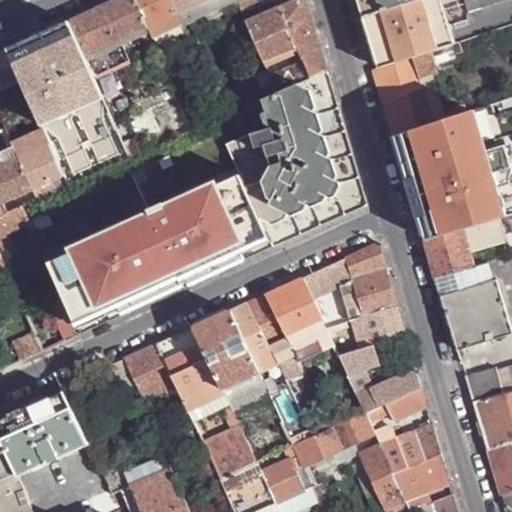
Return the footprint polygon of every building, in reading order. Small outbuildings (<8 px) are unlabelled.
[(117,0),(102,7),(116,42),(123,39),(149,28),(136,0),(117,0)] [(136,0),(149,28),(179,14),(173,0),(136,0)] [(173,0),(179,14),(191,9),(209,0),(173,0)] [(209,0),(191,9),(197,19),(207,14),(209,20),(240,6),(238,1),(238,0),(209,0)] [(247,0),(239,0),(238,1),(240,6),(244,14),(252,10),(247,0)] [(306,0),(299,0),(279,9),(296,49),(302,62),(304,61),(304,64),(311,78),(328,71),(306,0)] [(360,0),(366,18),(421,0),(360,0)] [(421,0),(366,18),(381,69),(414,58),(456,43),(443,0),(421,0)] [(511,0),(466,0),(470,13),(511,0)] [(72,21),(87,57),(116,42),(102,7),(72,21)] [(264,60),(265,63),(296,49),(279,9),(248,22),(264,60)] [(179,14),(149,28),(152,37),(183,23),(179,14)] [(72,21),(10,49),(24,83),(26,88),(43,128),(44,131),(50,145),(64,178),(69,188),(131,160),(125,146),(97,81),(94,74),(87,57),(72,21)] [(183,23),(152,37),(154,40),(155,40),(157,45),(186,32),(184,27),(185,26),(183,23)] [(94,74),(97,81),(133,63),(123,39),(116,42),(124,60),(94,74)] [(87,57),(94,74),(124,60),(116,42),(87,57)] [(414,58),(421,77),(466,62),(461,42),(456,43),(414,58)] [(224,117),(231,114),(225,101),(223,101),(201,48),(195,51),(224,117)] [(376,70),(385,101),(424,89),(421,77),(414,58),(381,69),(376,70)] [(265,63),(264,60),(255,64),(258,71),(267,68),(265,63)] [(304,64),(287,71),(288,73),(294,86),(299,83),(311,78),(304,64)] [(0,93),(10,89),(1,67),(0,67),(0,93)] [(171,81),(165,67),(155,70),(161,84),(171,81)] [(272,80),(267,68),(258,71),(255,72),(263,92),(277,92),(272,80)] [(294,86),(288,73),(272,80),(277,92),(278,93),(294,86)] [(250,105),(249,106),(260,132),(237,141),(75,215),(63,239),(67,247),(79,252),(72,268),(67,266),(52,273),(62,295),(67,306),(84,312),(94,309),(96,303),(102,306),(113,300),(116,294),(121,296),(131,291),(133,285),(139,287),(151,282),(153,276),(157,279),(171,273),(172,267),(178,270),(191,263),(192,258),(197,261),(209,255),(211,250),(215,252),(228,246),(229,241),(233,244),(247,237),(249,232),(253,235),(268,228),(269,223),(273,225),(287,218),(289,214),(293,216),(307,210),(309,205),(313,206),(324,201),(327,196),(330,199),(333,196),(338,184),(334,170),(328,168),(332,162),(328,150),(323,148),(326,143),(323,130),(317,128),(320,123),(317,110),(311,109),(315,104),(310,89),(299,83),(294,86),(278,93),(250,105)] [(385,101),(396,136),(435,123),(425,88),(424,89),(385,101)] [(278,93),(263,92),(247,100),(250,105),(278,93)] [(505,241),(499,221),(511,216),(511,98),(504,101),(464,114),(460,116),(435,123),(396,136),(406,173),(409,178),(417,208),(426,241),(465,231),(471,252),(505,241)] [(184,112),(193,132),(197,130),(202,127),(194,108),(184,112)] [(184,112),(183,110),(178,112),(170,116),(176,130),(172,131),(176,139),(193,132),(184,112)] [(14,148),(19,160),(50,145),(44,131),(13,145),(14,148)] [(131,160),(140,156),(134,143),(125,146),(131,160)] [(19,160),(33,192),(52,183),(64,178),(50,145),(19,160)] [(0,168),(19,160),(14,148),(0,154),(0,168)] [(0,168),(0,198),(3,206),(33,192),(19,160),(0,168)] [(52,183),(33,192),(37,201),(56,192),(52,183)] [(0,219),(0,246),(33,232),(23,209),(8,216),(0,219)] [(426,241),(437,278),(476,266),(471,252),(465,231),(426,241)] [(33,232),(0,246),(0,255),(1,258),(2,260),(38,243),(33,232)] [(347,258),(355,282),(388,267),(380,243),(347,258)] [(499,279),(511,322),(511,255),(494,261),(499,279)] [(0,258),(0,282),(10,278),(2,260),(1,258),(0,258)] [(304,277),(313,298),(342,287),(355,282),(347,258),(304,277)] [(437,278),(444,296),(499,279),(494,261),(476,266),(437,278)] [(388,267),(355,282),(364,312),(366,316),(399,305),(388,267)] [(268,293),(294,349),(329,332),(313,298),(304,277),(268,293)] [(444,296),(459,350),(511,333),(511,322),(499,279),(444,296)] [(355,282),(342,287),(352,320),(362,318),(360,314),(364,312),(355,282)] [(250,302),(279,361),(296,353),(294,349),(268,293),(250,302)] [(67,306),(62,295),(50,300),(55,312),(53,313),(66,342),(80,335),(67,306)] [(231,311),(260,371),(264,380),(283,370),(279,361),(250,302),(231,311)] [(399,305),(366,316),(376,345),(394,340),(407,336),(399,305)] [(195,327),(224,389),(260,371),(231,311),(195,327)] [(224,389),(195,327),(159,343),(187,408),(189,410),(225,393),(224,389)] [(17,338),(27,360),(45,351),(34,331),(17,338)] [(296,353),(302,363),(336,347),(329,332),(294,349),(296,353)] [(407,336),(394,340),(398,352),(412,350),(407,336)] [(187,408),(159,343),(126,358),(138,386),(154,422),(187,408)] [(339,355),(349,374),(363,370),(382,363),(376,345),(339,355)] [(296,353),(279,361),(283,370),(289,383),(307,374),(302,363),(296,353)] [(138,386),(126,358),(110,365),(123,393),(138,386)] [(511,366),(497,371),(503,394),(511,391),(511,366)] [(372,388),(358,395),(367,413),(371,411),(387,404),(423,387),(417,367),(372,388)] [(467,378),(475,402),(503,394),(497,371),(496,369),(467,378)] [(358,395),(372,388),(363,370),(349,374),(358,395)] [(260,371),(224,389),(225,393),(234,412),(271,396),(264,380),(260,371)] [(394,419),(428,405),(423,387),(387,404),(392,415),(394,419)] [(475,402),(488,450),(511,443),(511,391),(503,394),(475,402)] [(10,417),(35,470),(89,446),(65,392),(10,417)] [(225,393),(189,410),(200,434),(204,443),(241,427),(234,412),(225,393)] [(392,415),(387,404),(371,411),(374,416),(369,419),(371,424),(392,415)] [(325,412),(307,421),(309,426),(315,437),(333,429),(327,416),(325,412)] [(337,412),(327,416),(333,429),(343,424),(337,412)] [(296,445),(304,465),(308,464),(333,452),(344,447),(375,432),(374,430),(371,424),(369,419),(367,413),(343,424),(333,429),(315,437),(296,445)] [(35,470),(10,417),(0,421),(0,439),(18,478),(35,470)] [(284,422),(276,425),(287,448),(296,445),(291,434),(284,422)] [(416,431),(425,460),(442,453),(434,424),(416,431)] [(375,432),(380,443),(397,437),(391,425),(374,430),(375,432)] [(309,426),(291,434),(296,445),(315,437),(309,426)] [(241,427),(204,443),(213,465),(221,479),(257,463),(241,427)] [(380,443),(393,472),(425,460),(416,431),(397,437),(380,443)] [(30,511),(18,478),(0,439),(0,511),(30,511)] [(360,450),(385,506),(404,499),(393,472),(380,443),(360,450)] [(511,443),(488,450),(502,496),(504,496),(511,493),(511,443)] [(283,451),(289,461),(292,459),(296,469),(304,465),(296,445),(287,448),(283,451)] [(349,458),(344,447),(333,452),(339,462),(349,458)] [(257,463),(259,468),(282,457),(280,452),(257,463)] [(393,472),(404,499),(430,490),(451,483),(442,453),(425,460),(393,472)] [(130,487),(173,470),(165,455),(124,473),(130,487)] [(262,473),(276,503),(305,490),(296,469),(292,459),(289,461),(262,473)] [(100,469),(112,495),(122,491),(130,487),(124,473),(118,460),(100,469)] [(235,511),(279,511),(276,503),(262,473),(259,468),(257,463),(221,479),(225,489),(235,511)] [(304,465),(312,486),(317,484),(308,464),(304,465)] [(216,492),(225,489),(221,479),(213,465),(205,468),(216,492)] [(191,511),(173,470),(130,487),(137,502),(140,511),(191,511)] [(318,499),(318,500),(328,496),(322,482),(317,484),(312,486),(313,487),(318,499)] [(122,491),(128,506),(137,502),(130,487),(122,491)] [(276,503),(279,511),(287,511),(318,499),(313,487),(305,490),(276,503)] [(404,499),(409,510),(419,506),(427,504),(431,501),(434,501),(430,490),(404,499)] [(332,505),(328,496),(318,500),(322,510),(332,505)] [(459,511),(454,496),(448,497),(444,498),(447,511),(459,511)] [(427,504),(419,506),(421,511),(447,511),(444,498),(434,501),(431,501),(427,504)] [(388,511),(406,511),(409,510),(404,499),(385,506),(388,511)]
